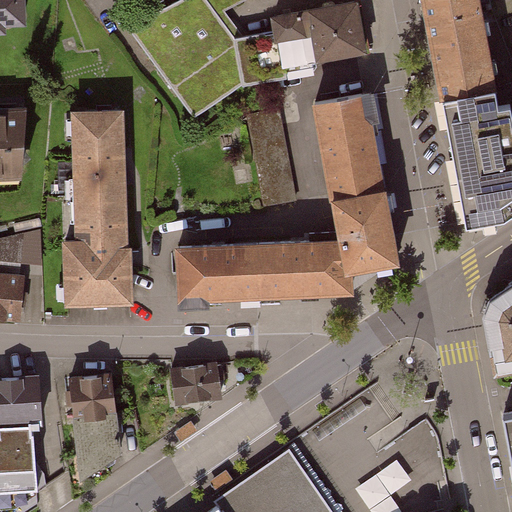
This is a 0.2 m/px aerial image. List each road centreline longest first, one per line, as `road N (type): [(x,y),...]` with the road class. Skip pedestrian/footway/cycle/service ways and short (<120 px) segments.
road 1 (residential): [(334,361),(290,347),(0,343)]
road 2 (residential): [(446,285),(425,270),(383,25),(395,0)]
road 3 (residential): [(117,511),(334,361)]
road 4 (residential): [(334,361),(446,285)]
road 5 (residential): [(468,407),(446,285)]
